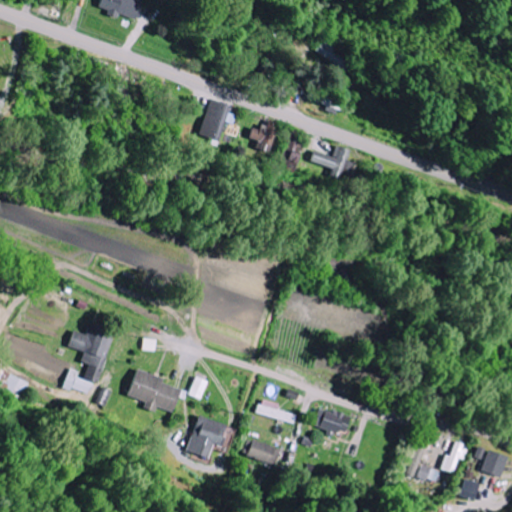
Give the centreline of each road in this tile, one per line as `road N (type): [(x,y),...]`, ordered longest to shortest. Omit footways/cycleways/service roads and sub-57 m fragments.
road 1 (tertiary): [(0,10),(511,197)]
road 2 (residential): [(511,444),(394,417),(173,343)]
